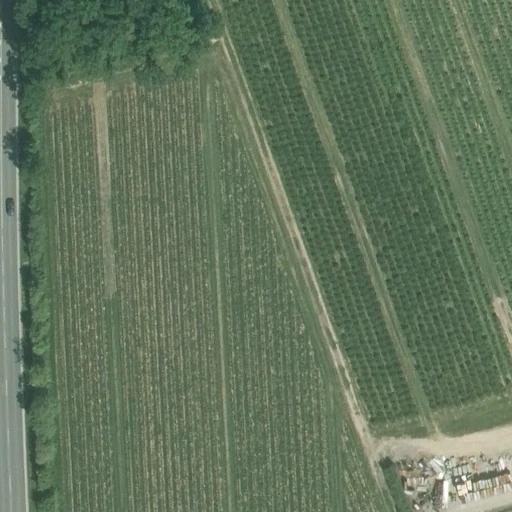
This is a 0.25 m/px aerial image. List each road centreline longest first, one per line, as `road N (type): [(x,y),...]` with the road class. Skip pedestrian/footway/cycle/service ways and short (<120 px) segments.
road 1 (track): [(392,511),(208,0)]
road 2 (primary): [(0,105),(14,511)]
